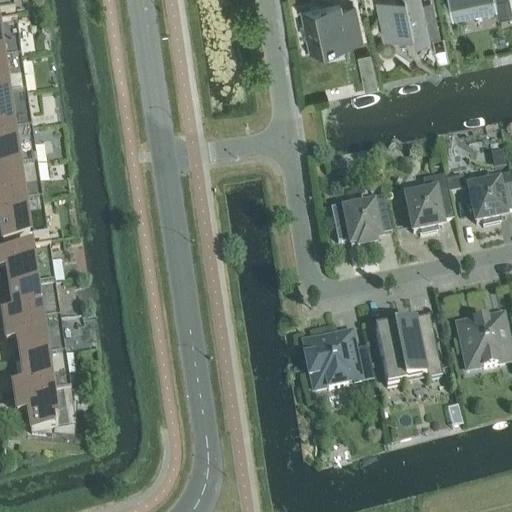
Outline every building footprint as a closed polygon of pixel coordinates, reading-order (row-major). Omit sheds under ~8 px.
[(0,0),(0,16),(14,14),(14,13),(13,13),(11,0),(0,0)] [(376,0),(384,39),(410,34),(412,44),(428,41),(427,39),(439,37),(436,19),(424,21),(419,0),(376,0)] [(511,15),(511,13),(509,0),(447,0),(451,14),(452,14),(452,12),(494,4),(497,18),(511,15)] [(304,51),(304,52),(361,40),(354,8),(341,11),(339,1),(296,11),(296,12),(301,11),(304,24),(300,25),(302,37),(307,36),(309,50),(304,51)] [(16,24),(0,26),(0,63),(21,61),(16,24)] [(370,53),(357,56),(359,65),(372,62),(370,53)] [(21,61),(0,63),(0,100),(27,96),(21,61)] [(0,136),(32,132),(27,96),(0,100),(0,136)] [(32,132),(0,136),(0,172),(37,167),(32,132)] [(0,209),(43,203),(37,167),(0,172),(0,209)] [(495,180),(497,185),(468,191),(471,204),(467,205),(469,214),(472,213),(475,226),(481,225),(482,229),(500,225),(499,221),(505,220),(504,215),(511,213),(511,192),(509,177),(495,180)] [(419,238),(437,235),(436,230),(442,229),(441,224),(453,222),(444,178),(422,183),(425,196),(405,200),(412,235),(418,234),(419,238)] [(447,183),(446,183),(449,195),(464,192),(462,180),(459,181),(447,183)] [(349,243),(350,248),(356,247),(357,251),(375,248),(374,243),(380,242),(379,237),(391,235),(384,199),(370,202),(372,207),(345,213),(345,209),(330,211),(337,245),(349,243)] [(0,233),(2,246),(48,239),(43,203),(0,209),(0,233)] [(50,250),(0,257),(0,272),(6,271),(9,293),(54,286),(49,251),(50,251),(50,250)] [(1,316),(3,330),(59,322),(54,286),(9,293),(12,315),(1,316)] [(97,325),(96,317),(95,317),(92,318),(84,319),(85,327),(93,326),(96,325),(97,325)] [(486,320),(472,323),(473,324),(457,328),(467,373),(482,370),(482,371),(496,368),(496,367),(511,363),(502,318),(487,321),(486,320)] [(405,387),(441,379),(429,319),(392,327),(393,328),(374,332),(386,390),(405,386),(405,387)] [(59,322),(3,330),(6,344),(16,343),(19,364),(65,357),(59,322)] [(351,336),(304,346),(306,360),(305,360),(309,380),(311,379),(314,393),(327,390),(328,392),(347,388),(347,386),(361,383),(354,353),(351,336)] [(12,388),(14,401),(70,393),(65,357),(19,364),(23,386),(12,388)] [(374,387),(361,390),(364,404),(377,401),(374,387)] [(27,414),(30,436),(53,438),(53,433),(74,430),(72,413),(69,394),(70,394),(70,393),(14,401),(16,415),(27,414)]
